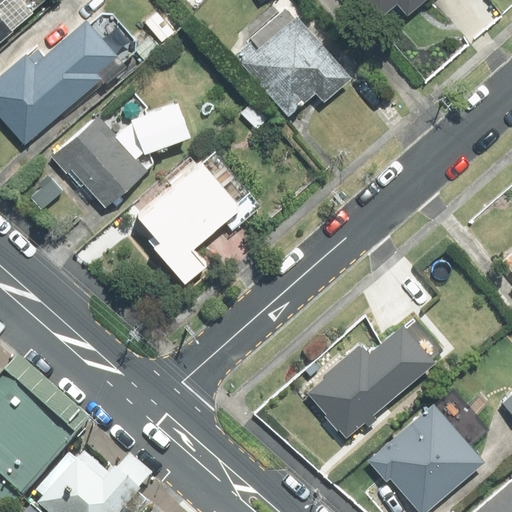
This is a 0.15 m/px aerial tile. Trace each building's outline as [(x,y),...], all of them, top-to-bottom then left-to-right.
[(0,2),(2,0),(0,0),(0,40),(12,30),(0,15),(0,2)] [(409,16),(426,0),(363,0),(365,3),(398,4),(409,16)] [(252,44),(240,54),(288,113),(317,89),(325,99),(351,78),(301,18),(259,53),(252,44)] [(30,55),(0,80),(0,109),(27,141),(103,78),(97,71),(118,53),(90,20),(38,64),(30,55)] [(136,118),(137,120),(120,137),(101,116),(60,152),(108,205),(148,169),(138,157),(147,148),(148,151),(191,136),(179,103),(136,118)] [(241,207),(204,163),(144,213),(153,224),(146,230),(188,280),(207,263),(194,247),(241,207)] [(511,249),(502,258),(511,268),(511,284),(511,285),(511,249)] [(348,435),(437,358),(403,320),(369,349),(362,341),(307,389),(348,435)] [(14,364),(0,380),(0,498),(9,507),(82,425),(14,364)] [(511,391),(503,399),(511,409),(511,391)] [(372,454),(422,511),(424,511),(486,458),(434,399),(372,454)] [(43,497),(38,503),(47,511),(122,511),(143,489),(117,467),(110,474),(85,451),(77,459),(70,453),(36,491),(43,497)] [(511,511),(511,475),(469,511),(457,511),(453,507),(447,511),(511,511)]
